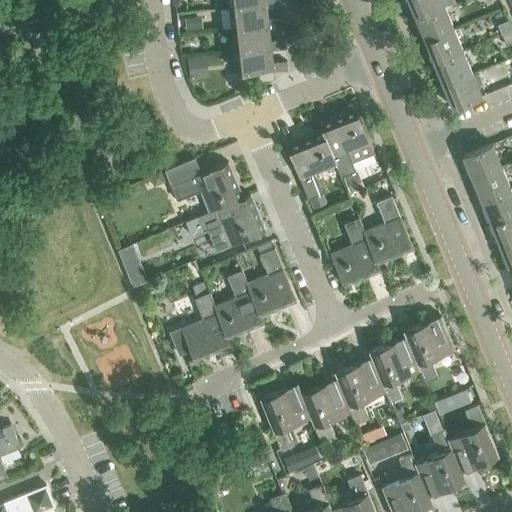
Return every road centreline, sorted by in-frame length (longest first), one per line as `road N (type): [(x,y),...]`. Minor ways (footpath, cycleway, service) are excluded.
road 1 (tertiary): [(506,375),(413,149)]
road 2 (residential): [(335,333),(247,115)]
road 3 (residential): [(150,0),(160,80),(180,122),(199,134),(247,115)]
road 4 (residential): [(97,511),(49,410),(0,356)]
road 5 (residential): [(201,388),(335,333)]
road 6 (residential): [(247,115),(378,61)]
